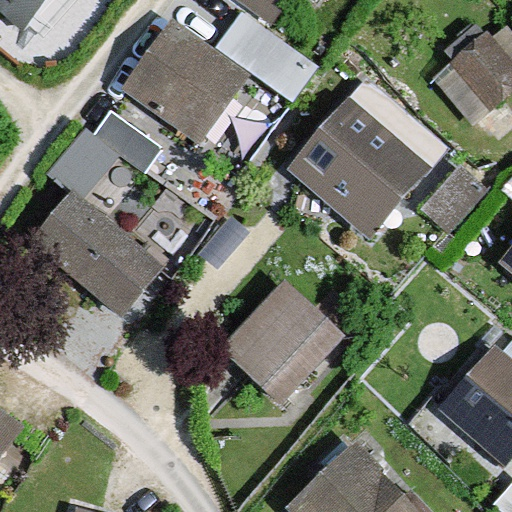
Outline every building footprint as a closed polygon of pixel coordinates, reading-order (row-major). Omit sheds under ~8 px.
[(0,0),(0,18),(20,38),(55,0),(0,0)] [(174,29),(129,84),(202,144),(247,88),(174,29)] [(511,100),(511,65),(489,36),(449,67),(489,118),(511,100)] [(115,97),(56,164),(85,189),(125,143),(145,161),(164,139),(115,97)] [(344,112),(291,177),(373,243),(426,178),(344,112)] [(43,260),(141,312),(177,244),(79,192),(43,260)] [(511,254),(500,270),(511,280),(511,254)] [(281,287),(222,355),(286,409),(344,341),(281,287)] [(511,380),(490,360),(434,421),(497,478),(511,462),(511,380)] [(0,420),(0,470),(24,439),(0,420)] [(408,511),(349,453),(291,511),(408,511)]
